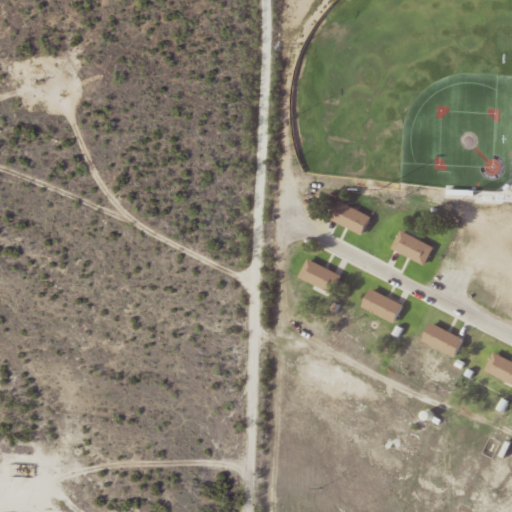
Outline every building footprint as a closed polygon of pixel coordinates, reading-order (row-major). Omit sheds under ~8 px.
[(333,219),(366,235),(374,216),(341,201),(333,219)] [(428,265),(438,247),(405,230),(395,248),(428,265)] [(337,294),(345,275),(311,259),(302,278),(337,294)] [(397,323),(406,305),(375,288),(365,307),(397,323)] [(425,339),(457,357),(467,339),(435,321),(425,339)] [(511,383),(511,359),(498,351),(488,369),(511,383)]
